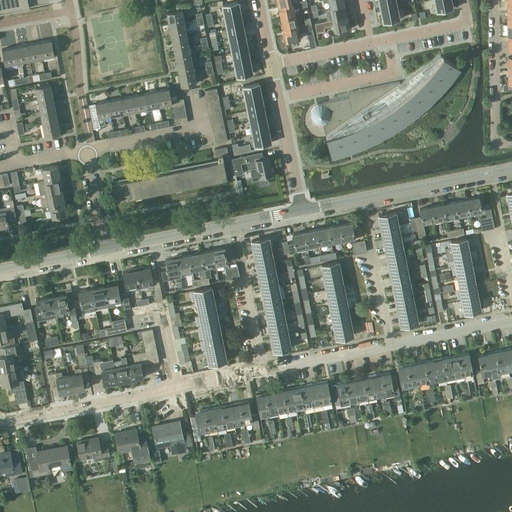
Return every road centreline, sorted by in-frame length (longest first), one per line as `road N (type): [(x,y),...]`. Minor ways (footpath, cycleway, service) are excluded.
road 1 (unclassified): [(176,388),(0,419)]
road 2 (residential): [(391,346),(362,198)]
road 3 (residential): [(264,371),(235,224)]
road 4 (residential): [(277,98),(390,75),(387,41)]
road 5 (residential): [(86,150),(193,129),(192,93)]
road 6 (tertiary): [(106,251),(235,224)]
road 7 (unclassified): [(391,346),(264,371)]
road 8 (tertiary): [(362,198),(488,173)]
road 9 (residential): [(493,126),(493,0)]
road 10 (unclassified): [(511,321),(391,346)]
road 11 (residential): [(511,292),(488,173)]
